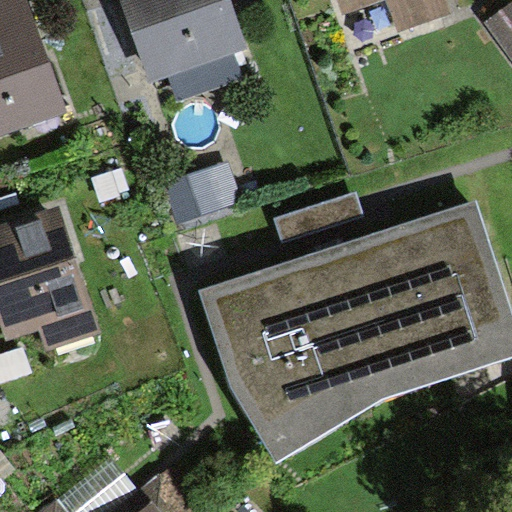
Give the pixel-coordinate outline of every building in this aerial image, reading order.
[(0,0),(0,135),(71,109),(30,0),(0,0)] [(246,44),(230,0),(126,0),(153,77),(171,71),(179,96),(242,74),(233,48),(246,44)] [(444,0),(339,0),(343,9),(367,0),(389,0),(401,31),(449,13),(444,0)] [(511,4),(484,24),(511,66),(511,4)] [(222,165),(165,180),(176,220),(233,204),(222,165)] [(205,288),(221,342),(243,399),(280,454),(380,395),(511,356),(511,318),(479,205),(366,238),(357,208),(354,199),(276,221),(289,263),(205,288)] [(61,210),(0,227),(0,301),(9,333),(41,324),(49,351),(97,337),(61,210)] [(0,442),(8,439),(0,416),(0,442)] [(207,511),(174,470),(152,488),(123,453),(49,511),(207,511)]
